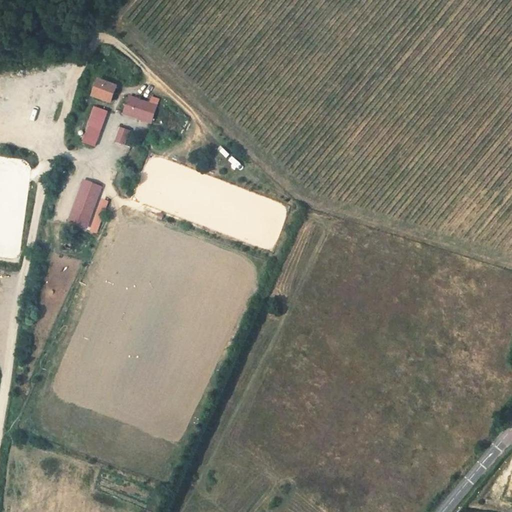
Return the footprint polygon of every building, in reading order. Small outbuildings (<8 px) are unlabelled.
[(111,104),(116,90),(99,84),(94,98),(111,104)] [(153,124),(158,109),(129,100),(124,115),(153,124)] [(108,114),(95,109),(83,144),(95,148),(108,114)] [(130,133),(123,130),(118,145),(126,147),(130,133)] [(101,188),(86,182),(76,211),(90,216),(101,188)] [(90,216),(76,211),(71,225),(85,230),(90,216)] [(511,473),(503,494),(511,498),(511,473)]
